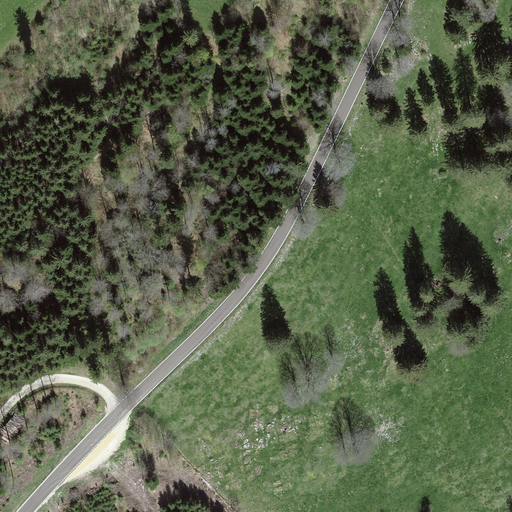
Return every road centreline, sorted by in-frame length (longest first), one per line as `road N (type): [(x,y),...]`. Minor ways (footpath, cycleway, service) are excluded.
road 1 (tertiary): [(397,0),(255,275),(27,511)]
road 2 (track): [(0,417),(23,389),(57,378),(109,394),(119,412)]
